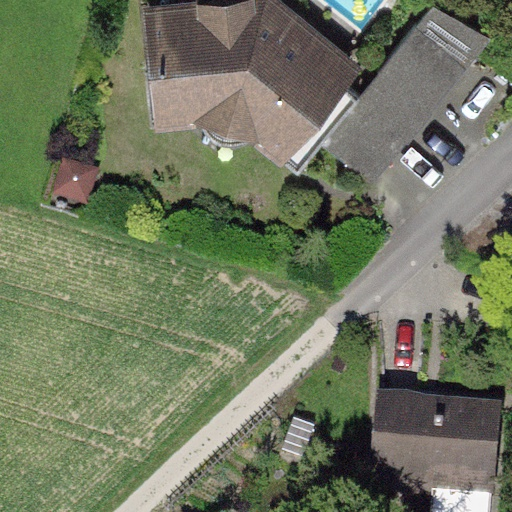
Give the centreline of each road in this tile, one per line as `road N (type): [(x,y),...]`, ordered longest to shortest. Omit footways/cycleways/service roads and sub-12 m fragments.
road 1 (track): [(138,511),(343,323)]
road 2 (residential): [(343,323),(511,165)]
